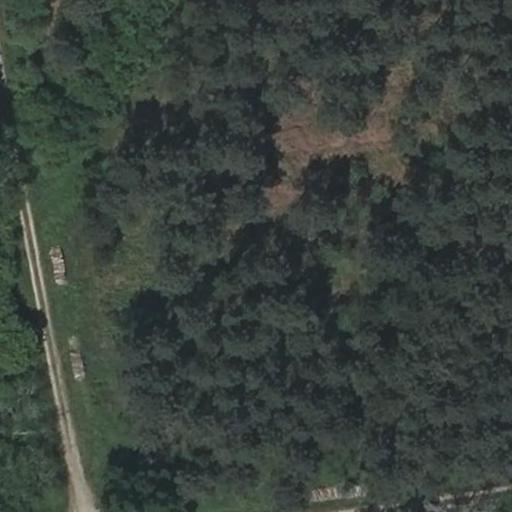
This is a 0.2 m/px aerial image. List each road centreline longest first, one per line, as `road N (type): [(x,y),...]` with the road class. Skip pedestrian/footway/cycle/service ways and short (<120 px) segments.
road 1 (track): [(0,66),(80,511)]
road 2 (track): [(363,511),(511,488)]
